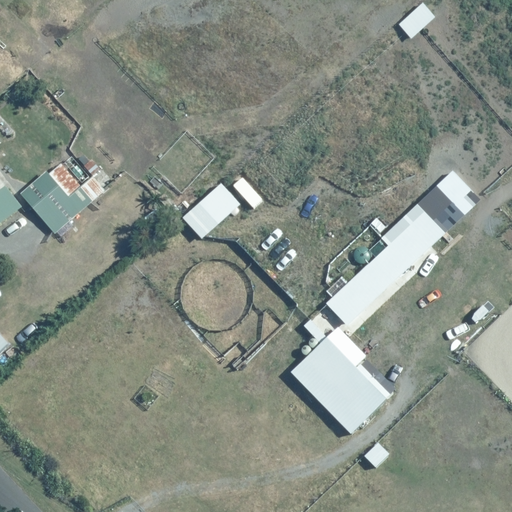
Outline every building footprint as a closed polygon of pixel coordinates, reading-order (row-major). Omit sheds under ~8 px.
[(424,0),(421,0),(396,24),(411,40),(438,15),(424,0)] [(61,159),(21,193),(55,233),(105,191),(92,176),(83,184),(61,159)] [(0,177),(0,223),(24,206),(0,177)] [(221,181),(195,205),(215,227),(241,203),(221,181)] [(0,334),(0,352),(9,344),(0,334)] [(389,394),(330,334),(295,366),(355,427),(389,394)]
